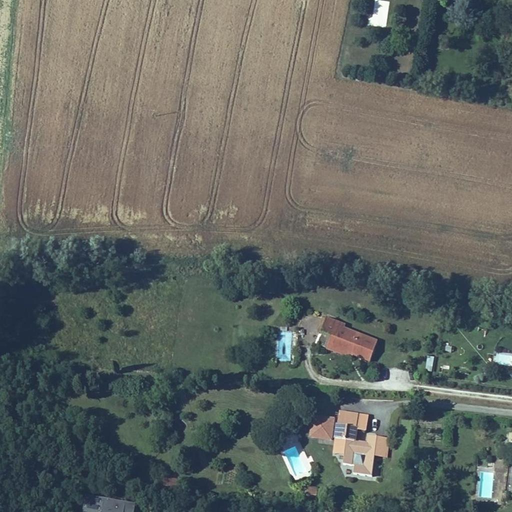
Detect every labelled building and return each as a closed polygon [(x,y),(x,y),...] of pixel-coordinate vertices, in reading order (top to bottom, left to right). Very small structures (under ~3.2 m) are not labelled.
[(329,318),(324,316),(319,328),(324,330),(329,318)] [(319,343),(329,347),(334,335),(339,337),(336,346),(356,354),(372,360),(380,341),(342,326),(343,324),(329,318),(324,330),(319,343)] [(339,337),(334,335),(329,347),(355,357),(356,354),(336,346),(339,337)] [(432,373),(434,357),(428,357),(426,372),(432,373)] [(338,412),(335,443),(348,445),(346,457),(345,465),(356,466),(355,474),(373,477),(378,438),(369,437),(368,443),(354,442),(358,414),(338,412)] [(333,441),(336,419),(314,417),(311,438),(333,441)] [(348,445),(335,443),(333,455),(346,457),(348,445)] [(511,461),(499,460),(495,490),(511,492),(511,461)] [(163,488),(178,490),(179,480),(165,478),(163,488)] [(306,495),(316,497),(317,489),(307,487),(306,495)] [(136,511),(138,503),(89,496),(86,511),(136,511)]
